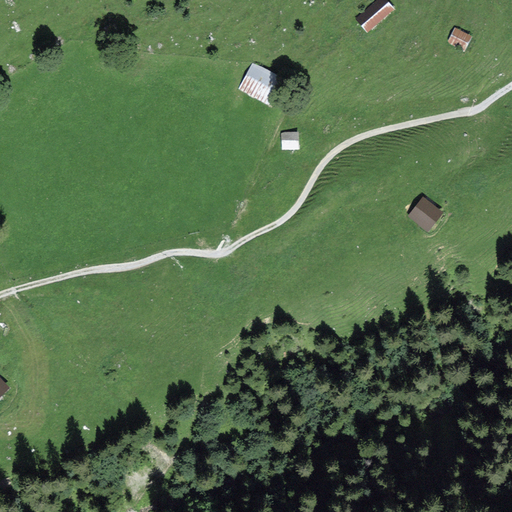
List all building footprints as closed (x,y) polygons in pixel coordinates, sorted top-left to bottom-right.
[(368,33),(396,8),(388,0),(375,0),(355,18),(368,33)] [(465,52),(473,37),(456,27),(447,43),(465,52)] [(239,89),(271,106),(286,78),(254,61),(239,89)] [(282,150),(300,150),(300,131),(282,132),(282,150)] [(430,232),(445,212),(424,196),(409,216),(430,232)] [(0,398),(11,388),(0,376),(0,398)]
